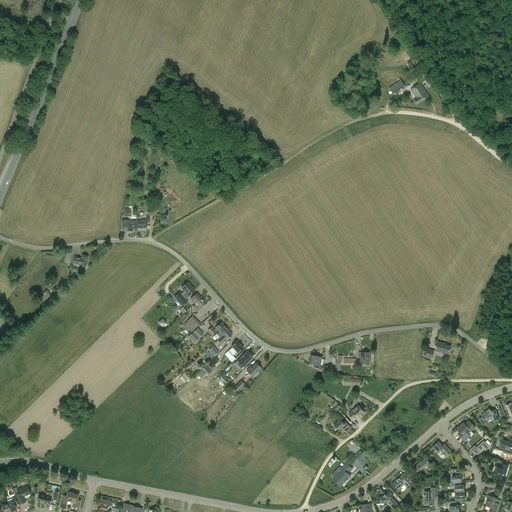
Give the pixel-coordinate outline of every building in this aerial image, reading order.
[(401,81),(391,87),(394,92),(404,86),(401,81)] [(416,105),(429,96),(420,83),(410,90),(417,99),(414,101),(416,105)] [(141,221),(136,221),(136,231),(145,231),(145,220),(141,220),(141,221)] [(130,221),(122,221),(122,231),(136,231),(136,221),(130,221)] [(76,258),(75,264),(80,265),(80,266),(86,267),(88,257),(82,255),(81,259),(76,258)] [(187,283),(182,288),(185,292),(184,293),(187,297),(194,291),(187,283)] [(59,289),(53,294),(56,298),(62,292),(59,289)] [(46,290),(43,293),(49,300),(52,296),(46,290)] [(197,294),(191,299),(196,304),(193,307),(196,310),(205,303),(197,294)] [(201,324),(193,316),(183,325),(190,334),(201,324)] [(162,318),(157,322),(161,328),(166,324),(162,318)] [(217,330),(219,332),(216,334),(220,338),(228,330),(221,322),(214,329),(211,327),(208,330),(212,335),(217,330)] [(204,334),(198,328),(189,336),(194,342),(204,334)] [(231,334),(228,330),(220,338),(217,340),(221,344),(226,339),(231,334)] [(232,347),(228,351),(232,355),(232,356),(233,356),(236,352),(237,353),(243,348),(241,345),(239,344),(239,343),(237,341),(231,346),(232,347)] [(448,354),(450,347),(442,344),(443,343),(438,342),(436,351),(448,354)] [(219,352),(213,346),(208,351),(214,357),(219,352)] [(427,349),(425,357),(432,359),(434,350),(427,349)] [(243,367),(253,357),(246,351),(237,361),(243,367)] [(370,363),(370,352),(358,352),(358,357),(360,357),(360,363),(370,363)] [(311,355),(309,363),(314,365),(313,367),(318,368),(318,370),(319,371),(322,372),(322,371),(323,366),(320,365),(322,357),(316,356),(311,355)] [(215,357),(207,364),(211,368),(218,362),(215,357)] [(250,368),(247,371),(252,376),(260,368),(256,363),(251,369),(250,368)] [(323,366),(322,371),(325,372),(337,375),(336,365),(336,364),(332,364),(331,367),(324,365),(323,366)] [(226,368),(219,375),(224,379),(231,372),(226,368)] [(241,380),(233,388),(237,392),(245,384),(241,380)] [(332,409),(335,412),(341,407),(338,404),(332,409)] [(348,414),(354,420),(357,417),(359,418),(364,413),(363,411),(365,408),(361,404),(358,406),(355,408),(354,408),(348,414)] [(494,421),(499,419),(495,410),(491,411),(490,409),(489,409),(488,409),(487,410),(481,415),(482,417),(479,420),(483,425),(493,417),(494,421)] [(343,428),(347,432),(351,428),(346,422),(344,424),(340,420),(334,425),(339,431),(343,428)] [(467,434),(475,428),(469,421),(465,425),(463,423),(458,428),(460,431),(458,434),(464,441),(469,436),(467,434)] [(499,432),(506,434),(508,427),(501,425),(499,432)] [(475,445),(472,447),(474,449),(473,450),(476,454),(484,447),(486,450),(490,446),(484,440),(477,446),(475,445)] [(511,451),(511,443),(501,440),(499,447),(511,451)] [(446,457),(451,452),(444,444),(442,446),(438,442),(432,447),(438,453),(440,450),(446,457)] [(421,473),(431,464),(425,458),(414,468),(421,476),(423,475),(421,473)] [(342,470),(334,479),(341,485),(344,482),(345,483),(347,480),(346,479),(349,476),(347,474),(352,469),(346,464),(342,469),(342,470)] [(505,475),(508,466),(501,464),(500,468),(496,467),(493,476),(501,478),(502,474),(505,475)] [(452,483),(459,482),(461,482),(461,478),(463,478),(463,475),(458,475),(458,472),(457,472),(457,469),(450,469),(451,477),(452,477),(452,483)] [(407,488),(414,483),(406,474),(403,477),(402,475),(391,485),(397,491),(404,484),(407,488)] [(455,487),(455,492),(465,492),(464,485),(459,485),(459,482),(452,483),(451,483),(451,487),(455,487)] [(16,487),(13,489),(19,504),(26,502),(24,497),(30,494),(27,486),(17,490),(16,487)] [(431,491),(424,491),(424,495),(423,495),(423,496),(424,496),(424,505),(433,505),(433,497),(436,497),(436,487),(431,487),(431,491)] [(70,503),(71,503),(73,493),(67,491),(66,497),(62,497),(61,503),(66,504),(67,501),(71,501),(70,503)] [(394,511),(399,506),(391,497),(393,496),(389,491),(385,494),(385,497),(376,498),(376,504),(388,503),(394,511)] [(455,498),(454,498),(455,502),(456,502),(459,502),(461,502),(460,499),(465,499),(465,492),(455,492),(455,498)] [(73,493),(71,503),(74,503),(73,507),(79,508),(80,502),(77,501),(78,495),(73,493)] [(40,503),(43,504),(45,496),(39,494),(37,502),(41,503),(40,503)] [(51,497),(45,496),(43,504),(45,504),(46,504),(49,505),(51,497)] [(490,511),(496,511),(500,504),(496,503),(498,498),(490,496),(486,505),(491,506),(489,511),(490,511)] [(13,501),(7,503),(10,511),(16,509),(15,506),(17,505),(14,497),(12,498),(13,501)] [(98,509),(106,511),(107,508),(109,508),(111,502),(102,500),(100,509),(98,509)] [(4,511),(9,511),(10,511),(7,503),(2,505),(0,503),(0,502),(0,509),(1,511),(4,510),(4,511)] [(455,502),(452,502),(448,502),(448,507),(450,507),(449,511),(456,511),(459,511),(459,505),(456,505),(456,502),(455,502)]
